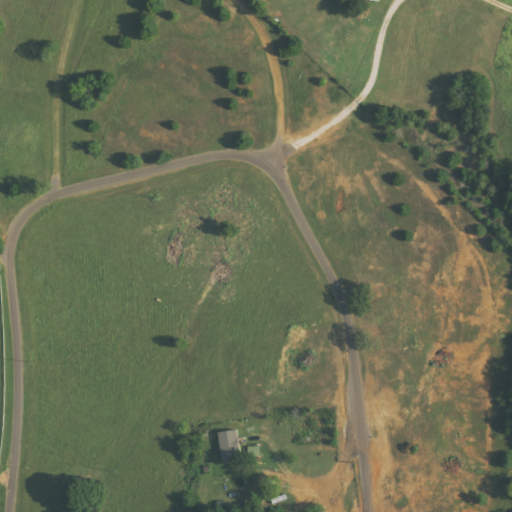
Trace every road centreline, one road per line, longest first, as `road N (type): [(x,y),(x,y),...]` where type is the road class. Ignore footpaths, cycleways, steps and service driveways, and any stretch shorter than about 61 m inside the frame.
road 1 (residential): [(10,511),(21,401),(21,223),(46,197),(234,153),(277,167),(331,276),(371,511)]
road 2 (residential): [(282,96),(403,0)]
